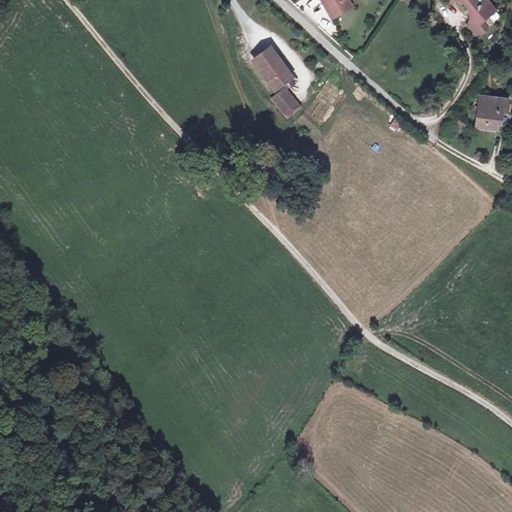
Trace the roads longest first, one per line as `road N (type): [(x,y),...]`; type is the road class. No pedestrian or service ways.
road 1 (track): [(66,0),(363,332),(511,417)]
road 2 (residential): [(434,141),(278,0)]
